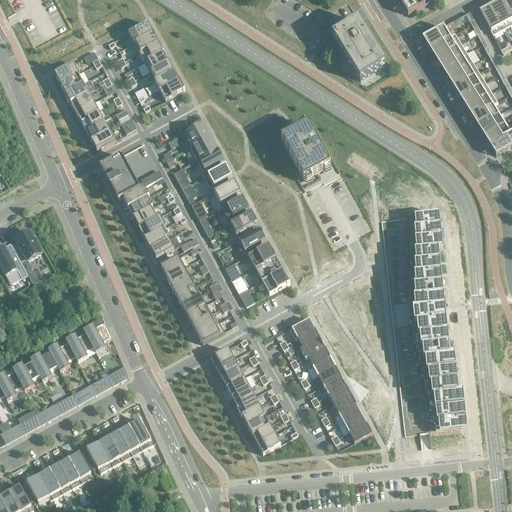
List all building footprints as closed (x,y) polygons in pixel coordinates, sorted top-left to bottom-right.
[(425,8),(420,0),(406,0),(402,3),(404,7),(409,17),(425,8)] [(511,21),(511,5),(509,0),(504,0),(499,3),(510,23),(511,21)] [(511,27),(511,26),(510,23),(499,3),(490,8),(503,33),(511,27)] [(503,33),(490,8),(480,14),(493,38),(503,33)] [(153,35),(148,25),(128,36),(134,46),(135,45),(153,35)] [(450,39),(444,29),(424,40),(430,50),(450,39)] [(386,67),(364,31),(338,47),(360,83),(386,67)] [(141,55),(158,45),(153,35),(135,45),(140,54),(141,55)] [(455,36),(450,39),(430,50),(436,60),(436,59),(461,46),(455,36)] [(164,54),(158,45),(141,55),(140,54),(139,55),(144,65),(164,54)] [(467,56),(461,46),(436,59),(442,69),(467,56)] [(151,74),(169,64),(164,54),(144,65),(150,75),(151,74)] [(473,65),(467,56),(442,69),(448,79),(473,65)] [(174,73),(169,64),(151,74),(156,83),(174,73)] [(479,75),(473,65),(448,79),(454,89),(455,89),(479,75)] [(55,76),(60,86),(78,77),(80,76),(74,66),(55,76)] [(156,83),(154,84),(155,84),(160,93),(179,83),(174,73),(156,83)] [(485,85),(479,75),(455,89),(460,99),(461,98),(485,85)] [(60,86),(61,87),(65,95),(65,96),(83,86),(78,77),(60,86)] [(179,83),(160,93),(165,103),(185,93),(179,83)] [(491,95),(485,85),(461,98),(466,108),(467,108),(491,95)] [(83,86),(65,96),(71,105),(88,96),(83,86)] [(497,104),(491,95),(467,108),(472,118),(473,118),(493,107),(497,104)] [(88,96),(71,105),(76,115),(94,105),(88,96)] [(99,114),(94,105),(76,115),(81,124),(99,114)] [(499,116),(493,107),(473,118),(478,128),(479,127),(499,116)] [(99,114),(81,124),(86,134),(104,124),(99,114)] [(505,126),(499,116),(479,127),(484,137),(485,137),(505,126)] [(86,134),(91,143),(109,133),(104,124),(86,134)] [(203,126),(185,136),(192,149),(210,139),(203,126)] [(511,134),(511,135),(505,126),(485,137),(490,147),(491,147),(511,135),(511,134)] [(316,141),(308,127),(307,127),(307,128),(282,141),(281,141),(289,156),(296,168),(304,183),(305,183),(305,182),(330,169),(331,169),(323,154),(316,141)] [(111,133),(109,133),(91,143),(97,153),(116,143),(111,133)] [(511,148),(511,135),(491,147),(497,157),(511,148)] [(197,163),(217,152),(210,139),(192,149),(190,150),(197,163)] [(217,152),(197,163),(203,174),(223,163),(217,152)] [(169,154),(168,155),(163,158),(166,163),(172,160),(169,154)] [(102,169),(100,170),(101,171),(106,180),(107,182),(112,191),(113,193),(118,202),(118,203),(123,201),(140,192),(139,190),(122,160),(122,159),(121,158),(120,159),(102,169)] [(172,161),(171,161),(167,164),(169,170),(175,167),(172,161)] [(204,180),(210,191),(232,179),(226,168),(204,180)] [(159,173),(142,182),(145,189),(162,180),(159,173)] [(187,181),(178,186),(181,192),(190,187),(187,181)] [(234,184),(214,195),(220,206),(240,195),(234,184)] [(197,199),(191,188),(190,187),(182,192),(190,208),(195,205),(193,201),(197,199)] [(147,200),(149,199),(144,189),(140,192),(123,201),(128,210),(147,200)] [(249,211),(243,199),(222,211),(228,222),(249,211)] [(151,210),(153,209),(147,200),(128,210),(133,220),(151,210)] [(200,203),(191,208),(193,211),(202,207),(200,203)] [(178,209),(173,212),(176,217),(181,214),(178,209)] [(151,210),(133,220),(139,230),(157,221),(156,221),(151,210)] [(236,237),(257,226),(251,215),(230,227),(236,237)] [(443,254),(439,216),(406,220),(406,222),(381,225),(391,315),(405,437),(431,435),(431,437),(467,433),(463,395),(459,395),(455,359),(450,360),(444,308),(439,255),(443,254)] [(157,221),(139,230),(145,241),(163,231),(166,229),(160,219),(156,221),(157,221)] [(163,231),(145,241),(145,242),(147,245),(147,246),(148,246),(148,247),(150,250),(150,251),(151,251),(168,242),(163,231)] [(260,231),(236,244),(241,255),(245,253),(248,258),(256,254),(253,248),(266,241),(260,231)] [(18,245),(12,248),(21,264),(27,261),(28,264),(41,256),(29,234),(16,241),(18,245)] [(196,240),(190,243),(193,249),(194,248),(199,246),(196,240)] [(168,242),(151,251),(156,262),(174,252),(168,242)] [(0,268),(5,278),(6,278),(10,285),(21,279),(22,281),(28,278),(11,246),(10,247),(11,249),(7,251),(4,247),(0,249),(0,268)] [(276,260),(269,247),(256,254),(248,258),(255,271),(276,260)] [(166,280),(184,270),(178,260),(161,270),(166,280)] [(262,284),(283,273),(276,260),(255,271),(262,284)] [(225,271),(228,276),(236,271),(233,266),(225,271)] [(204,267),(199,270),(203,277),(208,274),(204,267)] [(171,289),(189,280),(184,270),(166,280),(171,289)] [(269,297),(290,286),(283,273),(262,284),(269,297)] [(176,299),(194,289),(189,280),(171,289),(176,299)] [(215,286),(209,289),(213,296),(219,293),(215,286)] [(182,308),(199,299),(194,289),(176,299),(182,308)] [(187,318),(207,307),(201,297),(199,299),(182,308),(187,318)] [(225,305),(220,307),(224,315),(229,312),(225,305)] [(192,327),(210,318),(212,316),(207,307),(187,318),(192,327)] [(197,337),(215,327),(210,318),(192,327),(197,337)] [(92,324),(94,326),(84,332),(86,335),(94,349),(93,350),(96,354),(106,349),(103,344),(112,340),(105,325),(103,326),(99,320),(92,324)] [(297,341),(315,331),(309,321),(290,332),(295,342),(297,341)] [(203,347),(225,335),(219,325),(215,327),(197,337),(203,347)] [(315,331),(297,341),(302,350),(320,341),(315,331)] [(86,335),(78,340),(76,336),(66,342),(68,345),(69,345),(76,359),(78,364),(88,359),(86,354),(93,350),(94,349),(86,335)] [(325,350),(320,341),(302,350),(300,351),(306,361),(308,360),(307,360),(325,350)] [(285,343),(280,346),(283,353),(289,350),(285,343)] [(69,345),(68,345),(60,349),(58,346),(48,351),(50,355),(51,355),(59,369),(58,369),(61,374),(71,368),(68,364),(76,359),(69,345)] [(330,360),(325,350),(307,360),(308,360),(313,369),(330,360)] [(216,371),(234,362),(228,352),(211,361),(216,371)] [(51,355),(50,355),(43,359),(41,356),(31,361),(33,364),(41,378),(40,379),(43,384),(53,378),(50,373),(58,369),(59,369),(51,355)] [(254,358),(249,361),(253,368),(258,365),(254,358)] [(330,360),(313,369),(318,379),(336,369),(330,360)] [(239,371),(234,362),(216,371),(221,381),(239,371)] [(295,362),(290,365),(294,372),(299,369),(295,362)] [(33,364),(25,369),(23,365),(13,371),(15,374),(23,388),(25,393),(35,388),(33,383),(40,379),(41,378),(33,364)] [(129,380),(124,369),(117,373),(122,382),(127,379),(128,380),(129,380)] [(341,379),(336,369),(318,379),(323,388),(341,379)] [(244,381),(239,371),(221,381),(226,390),(244,381)] [(100,375),(103,380),(108,389),(113,387),(114,388),(106,372),(100,375)] [(15,374),(7,378),(5,375),(0,377),(0,387),(5,398),(7,403),(18,397),(15,393),(23,388),(15,374)] [(265,377),(259,380),(263,387),(269,384),(265,377)] [(341,379),(323,388),(328,398),(346,388),(341,379)] [(244,381),(226,390),(232,400),(249,390),(244,381)] [(306,381),(300,384),(304,391),(309,388),(306,381)] [(97,397),(91,387),(85,390),(90,399),(95,396),(96,398),(97,397)] [(351,397),(346,388),(328,398),(333,407),(351,397)] [(237,409),(254,400),(249,390),(232,400),(237,409)] [(275,396),(270,399),(274,406),(279,403),(275,396)] [(79,407),(73,397),(67,400),(72,409),(78,406),(78,407),(79,407)] [(351,397),(333,407),(339,417),(356,407),(351,397)] [(254,400),(237,409),(242,419),(260,409),(254,400)] [(316,400),(311,403),(315,410),(320,407),(316,400)] [(61,417),(55,406),(50,409),(55,419),(60,416),(61,417)] [(361,416),(356,407),(339,417),(344,426),(361,416)] [(247,428),(265,418),(260,409),(242,419),(247,428)] [(285,415),(280,418),(284,425),(289,422),(285,415)] [(43,426),(38,416),(32,419),(37,428),(42,425),(43,427),(43,426)] [(361,416),(344,426),(349,436),(367,426),(361,416)] [(265,418),(247,428),(252,438),(270,428),(265,418)] [(326,419),(321,422),(325,429),(330,426),(326,419)] [(139,422),(128,428),(139,449),(139,448),(142,453),(153,447),(139,422)] [(26,436),(20,426),(14,429),(19,438),(24,435),(25,436),(26,436)] [(367,426),(349,436),(354,446),(372,436),(367,426)] [(139,449),(128,428),(118,434),(129,454),(130,453),(132,458),(142,453),(139,448),(139,449)] [(257,447),(275,437),(270,428),(252,438),(257,447)] [(129,454),(118,434),(108,439),(119,459),(120,459),(123,464),(132,458),(130,453),(129,454)] [(275,437),(257,447),(263,457),(281,447),(275,437)] [(337,438),(331,441),(335,448),(341,445),(337,438)] [(119,459),(108,439),(99,444),(110,464),(113,469),(123,464),(120,459),(119,459)] [(110,464),(99,444),(87,451),(101,476),(113,469),(110,464)] [(80,454),(68,461),(79,481),(80,481),(82,486),(93,480),(80,454)] [(79,481),(68,461),(58,466),(69,487),(70,486),(73,491),(82,486),(80,481),(79,481)] [(69,487),(58,466),(48,472),(59,492),(60,492),(63,496),(73,491),(70,486),(69,487)] [(59,492),(48,472),(39,477),(50,497),(53,502),(63,496),(60,492),(59,492)] [(50,497),(39,477),(27,483),(38,504),(48,498),(50,503),(53,502),(50,497)] [(161,482),(167,493),(173,490),(167,479),(161,482)] [(33,511),(20,487),(8,494),(17,511),(33,511)] [(17,511),(8,494),(0,497),(0,502),(5,511),(17,511)]
